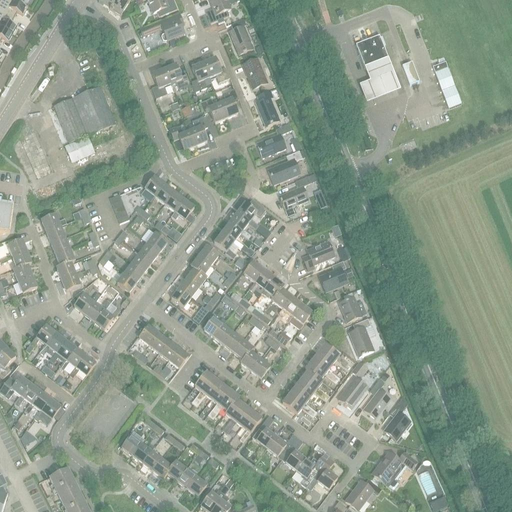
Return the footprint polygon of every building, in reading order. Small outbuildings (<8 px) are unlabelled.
[(0,0),(0,11),(14,19),(17,14),(23,17),(27,9),(11,0),(0,0)] [(99,0),(98,3),(110,11),(120,17),(130,0),(99,0)] [(163,0),(153,0),(147,3),(152,15),(156,14),(159,19),(177,11),(172,0),(170,0),(165,2),(163,0)] [(221,0),(210,5),(213,11),(205,14),(210,25),(217,23),(218,25),(224,23),(223,20),(229,18),(226,13),(230,11),(228,6),(230,5),(231,6),(237,4),(236,4),(239,3),(237,0),(221,0)] [(0,11),(0,28),(12,36),(17,28),(11,25),(14,19),(0,11)] [(178,15),(146,29),(139,31),(142,39),(158,33),(158,31),(161,30),(164,36),(162,37),(161,39),(163,42),(165,43),(166,42),(167,43),(184,36),(180,29),(183,28),(178,15)] [(233,32),(229,34),(238,57),(252,51),(243,28),(246,27),(243,21),(231,26),(233,32)] [(0,43),(2,40),(8,43),(12,36),(0,28),(0,43)] [(387,60),(378,37),(354,46),(364,69),(387,60)] [(27,138),(26,140),(27,143),(29,142),(31,148),(29,149),(32,156),(35,155),(37,161),(34,162),(37,170),(40,169),(42,174),(40,175),(43,183),(46,182),(48,188),(45,189),(48,196),(70,187),(53,147),(56,143),(61,146),(68,135),(61,131),(104,62),(81,47),(75,57),(77,58),(74,63),(72,61),(66,71),(68,73),(66,77),(63,75),(58,85),(60,86),(57,91),(55,89),(50,99),(52,100),(49,104),(47,103),(41,112),(43,113),(40,118),(38,117),(31,127),(34,129),(31,134),(28,132),(27,135),(27,138)] [(214,60),(203,65),(209,80),(215,78),(218,85),(229,80),(225,70),(219,72),(214,60)] [(387,60),(364,69),(368,82),(363,84),(358,86),(365,105),(370,102),(400,91),(387,60)] [(242,67),(252,91),(266,85),(256,61),(242,67)] [(401,67),(408,86),(410,86),(413,85),(417,83),(418,83),(410,64),(409,64),(405,66),(401,67)] [(439,66),(432,69),(434,75),(447,70),(445,64),(439,66)] [(209,80),(203,65),(191,70),(196,82),(191,84),(195,95),(206,90),(203,82),(209,80)] [(175,66),(163,71),(170,87),(175,84),(179,92),(190,87),(185,76),(180,78),(175,66)] [(461,105),(447,70),(434,75),(448,110),(461,105)] [(170,87),(163,71),(152,76),(157,88),(151,90),(155,101),(167,96),(164,89),(170,87)] [(225,103),(219,105),(226,121),(237,116),(232,104),(238,102),(234,91),(222,96),(225,103)] [(255,105),(265,129),(279,123),(269,100),(272,99),(270,93),(256,98),(259,104),(255,105)] [(226,121),(219,105),(213,108),(210,100),(199,105),(204,116),(209,113),(214,125),(226,121)] [(177,104),(169,107),(172,113),(179,110),(177,104)] [(189,107),(181,110),(184,119),(192,115),(189,107)] [(195,131),(189,133),(195,148),(207,144),(202,132),(207,129),(203,119),(192,123),(195,131)] [(256,146),(262,160),(285,150),(280,137),(291,133),(293,132),(290,125),(288,126),(275,131),(277,137),(256,146)] [(195,148),(189,133),(183,136),(180,128),(169,133),(173,143),(179,141),(183,153),(195,148)] [(301,160),(305,159),(302,152),(285,158),(288,164),(267,172),(273,187),(299,176),(294,164),(301,160)] [(279,198),(285,212),(292,209),(308,203),(302,189),(310,185),(314,184),(311,177),(294,184),(297,190),(279,198)] [(144,191),(154,199),(164,187),(154,179),(144,191)] [(154,199),(164,207),(173,194),(164,187),(154,199)] [(319,193),(313,195),(316,202),(322,200),(319,193)] [(164,207),(174,214),(183,202),(173,194),(164,207)] [(109,201),(111,206),(121,202),(119,197),(109,201)] [(78,198),(71,201),(73,207),(80,204),(78,198)] [(111,206),(113,211),(123,207),(121,202),(111,206)] [(174,214),(171,219),(175,222),(178,217),(184,222),(186,220),(189,216),(193,210),(183,202),(174,214)] [(244,205),(236,215),(248,224),(247,226),(255,232),(258,228),(250,222),(255,216),(260,219),(265,212),(251,202),(247,207),(244,205)] [(113,211),(115,216),(125,212),(123,207),(113,211)] [(135,213),(140,217),(144,212),(138,208),(135,213)] [(292,209),(285,212),(287,219),(294,216),(292,209)] [(0,236),(9,233),(12,212),(0,210),(0,236)] [(115,216),(117,221),(127,217),(125,212),(115,216)] [(144,212),(140,217),(147,222),(150,217),(144,212)] [(236,215),(229,225),(241,234),(240,235),(248,241),(251,238),(243,232),(247,226),(248,224),(236,215)] [(189,216),(186,220),(191,224),(194,220),(189,216)] [(41,222),(46,234),(60,228),(55,217),(41,222)] [(127,217),(117,221),(119,226),(129,222),(127,217)] [(86,218),(81,219),(84,226),(89,224),(86,218)] [(138,218),(135,222),(140,226),(143,222),(138,218)] [(155,228),(161,232),(164,228),(158,224),(155,228)] [(229,225),(221,235),(233,244),(232,245),(240,251),(243,247),(235,241),(240,235),(241,234),(229,225)] [(46,234),(50,246),(64,240),(60,228),(46,234)] [(164,228),(161,232),(167,237),(170,232),(164,228)] [(122,233),(118,239),(123,242),(127,237),(122,233)] [(154,235),(147,246),(159,255),(167,245),(154,235)] [(233,244),(221,235),(213,245),(225,254),(224,255),(233,261),(235,257),(228,251),(232,245),(233,244)] [(118,239),(114,245),(118,249),(120,246),(123,249),(129,254),(133,250),(123,242),(118,239)] [(50,246),(55,257),(69,251),(64,240),(50,246)] [(256,241),(253,245),(258,250),(262,245),(256,241)] [(7,248),(12,259),(26,254),(21,242),(7,248)] [(308,257),(302,260),(307,273),(314,270),(313,267),(334,259),(332,255),(335,254),(333,249),(330,250),(328,244),(306,253),(308,257)] [(147,246),(139,255),(151,265),(159,255),(147,246)] [(206,249),(198,259),(210,268),(218,258),(206,249)] [(248,251),(245,255),(250,259),(254,254),(249,250),(248,251)] [(55,257),(60,269),(70,265),(74,263),(69,251),(55,257)] [(108,253),(103,259),(108,262),(112,256),(108,253)] [(12,259),(16,271),(27,267),(31,266),(26,254),(12,259)] [(139,255),(132,265),(144,275),(151,265),(139,255)] [(108,262),(103,259),(99,265),(103,268),(108,262)] [(193,271),(203,278),(210,268),(198,259),(190,269),(193,271)] [(236,267),(241,271),(246,265),(240,261),(236,267)] [(342,263),(339,265),(331,268),(333,273),(319,279),(325,295),(346,286),(341,272),(345,270),(342,263)] [(243,276),(253,284),(262,272),(252,264),(243,276)] [(56,270),(61,282),(75,276),(70,265),(60,269),(56,270)] [(132,265),(124,275),(136,284),(144,275),(132,265)] [(13,272),(17,284),(32,278),(27,267),(16,271),(13,272)] [(193,271),(186,281),(198,290),(206,280),(203,278),(193,271)] [(261,296),(262,295),(261,295),(273,280),(262,272),(253,284),(248,292),(253,295),(255,292),(260,296),(261,296)] [(227,279),(226,281),(231,284),(236,278),(231,274),(230,275),(227,279)] [(136,284),(124,275),(116,285),(128,295),(136,284)] [(75,276),(61,282),(65,294),(79,288),(75,276)] [(32,278),(17,284),(22,296),(36,290),(32,278)] [(270,297),(274,300),(281,291),(283,288),(273,280),(261,295),(262,295),(267,300),(270,297)] [(186,281),(178,291),(191,300),(198,290),(186,281)] [(231,284),(226,281),(222,286),(227,290),(231,284)] [(191,300),(178,291),(171,301),(183,310),(191,300)] [(271,303),(282,311),(291,299),(281,291),(274,300),(271,303)] [(216,294),(211,300),(216,304),(220,298),(216,294)] [(230,299),(238,305),(242,300),(233,294),(230,299)] [(83,297),(73,309),(84,317),(93,305),(94,306),(100,298),(96,295),(90,303),(83,297)] [(339,305),(346,325),(361,319),(366,316),(361,304),(356,306),(351,295),(343,298),(345,303),(339,305)] [(211,300),(207,297),(202,302),(207,306),(203,310),(208,313),(216,304),(211,300)] [(225,298),(221,303),(229,309),(230,309),(234,313),(238,308),(232,303),(225,298)] [(282,311),(292,318),(301,307),(291,299),(282,311)] [(93,305),(84,317),(93,324),(103,312),(104,313),(110,305),(112,303),(108,300),(106,302),(100,310),(94,306),(93,305)] [(242,300),(238,305),(247,311),(250,307),(242,300)] [(120,307),(124,310),(129,304),(125,301),(120,307)] [(301,307),(292,318),(288,323),(299,331),(303,326),(302,326),(311,315),(301,307)] [(202,308),(192,321),(198,326),(208,313),(202,308)] [(238,308),(234,313),(240,317),(244,312),(238,308)] [(103,312),(93,324),(103,332),(113,320),(113,321),(120,313),(116,310),(110,318),(104,313),(103,312)] [(250,314),(259,320),(262,316),(254,310),(250,314)] [(262,316),(259,320),(267,327),(270,322),(262,316)] [(248,323),(254,328),(258,323),(252,318),(248,323)] [(213,320),(203,332),(213,339),(223,328),(226,324),(222,321),(219,325),(213,320)] [(355,333),(349,335),(358,359),(373,353),(364,331),(370,328),(367,321),(352,327),(355,333)] [(258,323),(254,328),(260,332),(264,327),(258,323)] [(39,342),(45,347),(46,348),(55,336),(45,328),(36,340),(35,339),(25,353),(29,356),(39,342)] [(138,341),(148,348),(158,336),(148,328),(138,341)] [(213,339),(222,347),(232,335),(223,328),(213,339)] [(268,335),(276,341),(281,334),(276,331),(274,333),(271,331),(268,335)] [(281,334),(276,341),(284,348),(287,344),(290,340),(282,333),(281,334)] [(222,347),(234,356),(242,343),(232,335),(222,347)] [(45,347),(39,355),(43,358),(45,354),(51,359),(55,355),(56,355),(65,343),(55,336),(46,348),(45,347)] [(148,348),(158,356),(168,344),(158,336),(148,348)] [(270,347),(274,343),(268,339),(265,343),(270,347)] [(58,357),(64,362),(66,363),(75,351),(65,343),(56,355),(55,355),(51,359),(49,362),(53,365),(58,357)] [(234,356),(242,362),(250,354),(252,351),(242,343),(234,356)] [(274,343),(270,347),(276,352),(280,348),(274,343)] [(158,356),(168,363),(178,351),(168,344),(158,356)] [(324,346),(318,354),(332,366),(336,361),(345,368),(347,365),(324,346)] [(6,350),(0,356),(0,378),(2,381),(10,373),(6,368),(15,359),(6,350)] [(68,365),(74,369),(76,370),(85,358),(75,351),(66,363),(64,362),(59,370),(62,373),(68,365)] [(178,351),(168,363),(178,371),(188,359),(178,351)] [(133,357),(139,361),(142,357),(137,352),(133,357)] [(240,366),(250,373),(260,361),(250,354),(242,362),(240,366)] [(318,354),(312,362),(326,373),(332,366),(318,354)] [(142,357),(139,361),(145,366),(148,361),(142,357)] [(76,370),(74,369),(68,377),(72,380),(78,372),(86,378),(95,366),(85,358),(76,370)] [(260,361),(250,373),(260,381),(270,369),(260,361)] [(305,371),(307,373),(319,382),(326,373),(312,362),(305,371)] [(359,365),(351,374),(359,380),(367,371),(360,365),(359,365)] [(153,372),(158,376),(162,372),(156,368),(153,372)] [(49,372),(46,377),(50,380),(54,376),(49,372)] [(162,372),(158,376),(164,381),(168,376),(162,372)] [(307,373),(301,380),(316,391),(322,384),(319,382),(307,373)] [(325,378),(330,382),(334,377),(329,373),(325,378)] [(194,389),(203,396),(215,381),(206,374),(194,389)] [(334,377),(330,382),(335,386),(339,381),(334,377)] [(60,378),(55,384),(60,388),(65,382),(60,378)] [(14,394),(20,398),(21,399),(30,387),(20,379),(15,385),(9,381),(0,393),(0,395),(8,401),(14,394)] [(338,402),(350,411),(367,389),(355,379),(338,402)] [(301,380),(295,388),(310,399),(316,391),(301,380)] [(203,396),(211,402),(223,387),(215,381),(203,396)] [(374,398),(363,412),(375,422),(391,401),(379,391),(384,385),(379,381),(369,394),(374,398)] [(66,383),(63,387),(68,391),(71,387),(66,383)] [(24,401),(30,406),(31,407),(40,394),(30,387),(21,399),(20,398),(14,406),(18,409),(24,401)] [(211,402),(219,408),(231,393),(223,387),(211,402)] [(295,388),(289,396),(303,407),(310,399),(295,388)] [(315,396),(320,400),(324,394),(319,391),(315,396)] [(219,408),(227,414),(237,402),(238,399),(231,393),(219,408)] [(33,408),(39,413),(41,414),(48,404),(50,401),(40,394),(31,407),(30,406),(24,413),(28,416),(33,408)] [(324,394),(320,400),(325,404),(329,399),(324,394)] [(199,395),(195,400),(200,404),(204,399),(199,395)] [(303,407),(289,396),(282,405),(296,416),(303,407)] [(200,404),(195,400),(191,405),(196,409),(200,404)] [(41,414),(39,413),(34,421),(37,424),(43,416),(51,422),(60,409),(50,401),(48,404),(41,414)] [(225,416),(233,422),(244,408),(237,402),(227,414),(225,416)] [(389,416),(393,420),(383,433),(396,443),(410,425),(399,417),(405,410),(398,405),(389,416)] [(215,407),(211,412),(216,416),(220,411),(215,407)] [(302,412),(307,416),(311,410),(306,407),(302,412)] [(233,422),(241,428),(252,413),(244,408),(233,422)] [(311,410),(307,416),(312,420),(316,415),(311,410)] [(216,416),(211,412),(207,417),(212,421),(216,416)] [(252,413),(241,428),(246,433),(239,442),(242,444),(261,420),(252,413)] [(10,416),(4,418),(7,424),(12,421),(10,416)] [(258,431),(263,434),(265,431),(266,432),(273,422),(268,418),(258,431)] [(144,425),(152,431),(155,427),(147,421),(144,425)] [(229,422),(225,427),(230,431),(234,426),(229,422)] [(17,423),(13,428),(18,431),(22,426),(17,423)] [(155,427),(152,431),(160,437),(163,433),(155,427)] [(230,431),(225,427),(221,432),(227,436),(230,431)] [(258,431),(252,440),(256,443),(266,451),(275,439),(278,435),(274,432),(271,436),(266,432),(265,431),(263,434),(258,431)] [(130,438),(121,450),(132,458),(141,447),(144,442),(133,434),(130,438)] [(164,440),(172,446),(175,442),(167,436),(164,440)] [(19,441),(23,448),(30,445),(26,437),(19,441)] [(275,439),(266,451),(277,459),(277,458),(281,461),(297,440),(292,437),(288,443),(282,439),(280,442),(275,439)] [(285,465),(295,473),(304,461),(295,454),(302,444),(297,440),(281,461),(285,465)] [(175,442),(172,446),(181,453),(184,449),(175,442)] [(141,447),(132,458),(142,466),(151,454),(154,449),(150,446),(146,450),(141,447)] [(189,450),(197,456),(200,452),(192,446),(189,450)] [(244,449),(240,455),(244,458),(248,452),(244,449)] [(200,452),(197,456),(205,462),(209,458),(200,452)] [(373,478),(385,487),(388,489),(389,487),(392,489),(393,489),(396,485),(396,484),(394,482),(404,468),(410,472),(416,464),(419,461),(415,458),(414,459),(406,453),(404,455),(398,462),(388,454),(381,463),(383,464),(373,478)] [(142,466),(152,474),(161,461),(151,454),(142,466)] [(304,461),(295,473),(305,480),(300,486),(306,490),(310,484),(313,481),(319,473),(328,461),(323,457),(317,465),(313,462),(311,466),(304,461)] [(208,464),(216,470),(219,466),(211,460),(208,464)] [(162,481),(167,476),(171,469),(161,461),(152,474),(162,481)] [(319,473),(313,481),(317,484),(328,492),(337,480),(327,473),(333,465),(328,461),(319,473)] [(167,476),(176,483),(185,471),(175,464),(171,469),(167,476)] [(87,511),(84,505),(83,501),(72,480),(67,471),(49,480),(65,511),(62,511),(87,511)] [(176,483),(187,491),(196,479),(185,471),(176,483)] [(196,479),(187,491),(197,499),(206,487),(196,479)] [(229,481),(224,487),(228,491),(233,484),(229,481)] [(345,503),(355,511),(357,511),(372,494),(377,497),(381,491),(368,481),(364,486),(360,483),(345,503)] [(203,511),(204,511),(212,511),(224,497),(228,491),(224,487),(219,493),(217,492),(214,497),(211,495),(199,509),(203,511)] [(224,497),(212,511),(228,511),(230,509),(224,505),(228,500),(224,497)]
